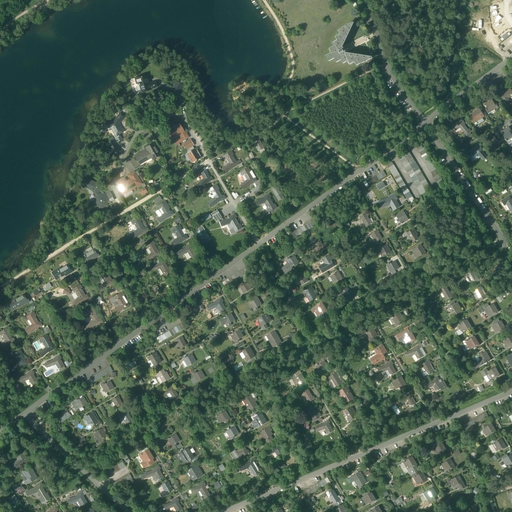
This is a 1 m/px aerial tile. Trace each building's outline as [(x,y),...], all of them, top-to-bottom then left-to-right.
[(366,36),(342,48),(341,47),(353,23),(353,22),(342,28),(343,28),(339,30),(341,33),(339,34),(340,34),(337,36),(338,39),(337,40),(334,42),(335,45),(334,46),(331,48),(332,51),(331,52),(331,53),(327,55),(330,61),(334,59),(335,60),(336,59),(338,62),(341,60),(342,61),(343,60),(345,63),(348,61),(348,62),(350,61),(351,64),(355,62),(355,63),(356,62),(358,65),(361,63),(361,64),(372,59),(372,58),(345,54),(345,53),(369,40),(366,36)] [(503,80),(505,79),(502,74),(500,76),(498,77),(495,79),(493,80),(490,81),(488,83),(485,84),(486,85),(488,89),(491,88),(493,86),(495,85),(498,83),(500,82),(503,80)] [(137,86),(139,93),(151,90),(151,89),(156,88),(155,82),(150,83),(147,75),(137,78),(139,84),(137,84),(137,86)] [(177,81),(172,87),(179,92),(183,86),(177,81)] [(500,95),(507,106),(510,104),(507,99),(511,95),(511,91),(511,89),(505,93),(505,92),(502,94),(500,95)] [(488,109),(490,112),(498,107),(496,104),(495,105),(492,100),(485,104),(488,109)] [(469,115),(474,123),(477,121),(482,118),(484,117),(479,108),(476,110),(477,111),(469,115)] [(115,139),(116,141),(108,145),(113,154),(119,151),(114,143),(117,142),(122,139),(119,134),(123,132),(119,123),(124,116),(121,113),(115,121),(110,123),(103,124),(104,129),(111,128),(115,136),(116,136),(118,138),(116,138),(115,139)] [(459,121),(453,125),(452,123),(446,127),(450,133),(454,130),(454,131),(455,131),(456,133),(462,130),(466,135),(469,132),(464,125),(462,123),(463,123),(461,118),(458,120),(459,121)] [(179,125),(175,127),(174,125),(171,127),(172,129),(169,131),(173,138),(179,134),(181,138),(185,136),(183,132),(182,130),(179,125)] [(509,127),(501,132),(505,140),(506,141),(507,141),(509,144),(511,141),(511,135),(511,134),(511,133),(511,132),(509,127)] [(183,129),(182,130),(183,132),(185,136),(181,138),(178,140),(180,142),(188,138),(183,129)] [(488,141),(493,149),(501,144),(499,141),(498,142),(495,137),(488,141)] [(254,142),(259,151),(264,148),(259,139),(254,142)] [(190,140),(185,143),(188,149),(193,145),(190,140)] [(137,161),(139,165),(151,158),(152,159),(159,155),(152,144),(146,148),(146,149),(134,156),(135,158),(137,161)] [(480,156),(483,160),(486,158),(481,151),(480,150),(482,149),(478,144),(475,145),(476,147),(469,151),(472,156),(477,153),(480,156)] [(443,182),(442,179),(440,177),(439,176),(439,175),(437,172),(436,170),(434,167),(433,165),(431,162),(430,160),(428,157),(427,155),(426,152),(424,150),(423,148),(418,151),(419,153),(420,155),(422,158),(423,160),(425,163),(426,165),(428,168),(429,170),(431,173),(432,175),(433,178),(434,179),(435,180),(436,182),(438,185),(443,182)] [(192,163),(193,163),(194,162),(195,161),(199,158),(194,150),(187,154),(190,160),(190,161),(191,162),(192,163)] [(240,160),(238,161),(236,162),(232,155),(233,154),(231,152),(224,156),(226,159),(227,158),(230,163),(223,169),(226,172),(232,167),(233,166),(234,167),(239,164),(242,163),(240,160)] [(408,153),(404,155),(399,158),(400,161),(402,163),(403,166),(405,168),(406,171),(408,173),(409,175),(410,178),(412,180),(413,183),(415,185),(416,188),(418,190),(419,193),(421,195),(426,192),(431,189),(429,187),(428,184),(427,182),(425,179),(424,177),(422,174),(421,172),(419,169),(418,167),(416,164),(415,162),(414,160),(412,157),(411,155),(409,152),(408,153)] [(89,168),(91,168),(91,165),(93,165),(98,166),(98,158),(89,157),(89,168)] [(140,167),(140,166),(134,170),(131,164),(137,161),(135,158),(129,162),(134,170),(140,167)] [(140,166),(139,165),(137,161),(131,164),(134,170),(140,166)] [(414,199),(412,197),(411,194),(409,192),(408,189),(406,187),(405,184),(404,182),(402,180),(401,177),(399,175),(398,172),(396,170),(395,167),(393,165),(392,162),(387,165),(388,168),(390,170),(391,173),(393,175),(394,178),(396,180),(397,183),(398,185),(400,187),(401,190),(403,192),(404,195),(406,197),(407,200),(409,202),(414,199)] [(240,186),(243,189),(249,184),(252,182),(252,183),(256,181),(255,178),(253,179),(249,172),(250,171),(248,168),(240,172),(243,176),(244,175),(247,180),(246,181),(240,186)] [(196,185),(199,188),(206,182),(208,181),(208,182),(212,180),(211,177),(209,178),(205,171),(200,173),(200,174),(203,179),(196,185)] [(383,171),(381,172),(378,173),(376,175),(373,176),(371,178),(368,179),(366,181),(363,182),(366,187),(369,186),(371,184),(374,183),(376,182),(379,180),(381,179),(384,177),(386,176),(383,171)] [(117,184),(123,194),(131,190),(141,184),(137,177),(132,180),(131,179),(128,182),(128,183),(127,183),(124,179),(117,184)] [(97,207),(102,208),(107,206),(108,201),(108,200),(105,196),(100,194),(99,195),(98,193),(102,190),(99,186),(95,183),(90,181),(84,180),(83,184),(83,188),(87,188),(88,188),(91,189),(93,190),(95,194),(97,196),(95,197),(94,202),(97,207)] [(383,181),(376,185),(379,190),(386,186),(383,181)] [(209,204),(212,207),(218,201),(220,200),(220,201),(225,198),(223,196),(222,197),(218,189),(219,189),(216,185),(209,190),(211,193),(214,199),(209,204)] [(261,191),(260,189),(259,188),(258,186),(252,190),(253,193),(255,195),(261,191)] [(272,189),(276,195),(280,193),(276,186),(272,189)] [(138,191),(142,196),(148,192),(144,187),(138,191)] [(267,208),(269,212),(277,207),(274,204),(273,204),(270,198),(271,197),(269,194),(264,197),(264,198),(263,199),(255,202),(256,205),(265,202),(268,207),(267,208)] [(390,204),(394,209),(399,207),(394,200),(396,198),(394,195),(387,199),(380,202),(382,207),(390,204)] [(511,200),(510,197),(502,201),(504,205),(506,204),(511,212),(511,211),(511,200)] [(157,220),(160,223),(167,218),(168,217),(168,218),(174,215),(172,212),(171,213),(167,206),(168,205),(165,202),(158,206),(160,210),(161,209),(164,214),(157,220)] [(221,215),(219,213),(218,210),(211,214),(213,217),(214,219),(221,215)] [(396,216),(401,224),(408,219),(404,211),(396,216)] [(367,213),(365,213),(362,216),(359,217),(361,220),(362,219),(366,226),(372,223),(371,220),(370,221),(367,217),(369,216),(367,213)] [(232,229),(234,232),(242,228),(240,224),(239,225),(235,218),(236,217),(235,215),(229,218),(230,219),(229,219),(221,223),(222,226),(231,223),(234,228),(232,229)] [(138,230),(131,236),(130,235),(128,236),(131,240),(132,238),(133,239),(140,233),(142,232),(143,233),(147,230),(145,228),(144,228),(140,222),(141,221),(139,218),(131,222),(133,226),(135,225),(138,230)] [(313,220),(311,221),(308,223),(306,224),(304,226),(301,227),(299,229),(296,230),(294,231),(297,237),(299,235),(302,234),(304,232),(307,231),(309,229),(312,228),(314,226),(316,225),(313,220)] [(172,244),(174,247),(181,242),(182,241),(182,242),(188,239),(186,236),(185,237),(181,230),(182,229),(179,226),(172,230),(174,234),(176,233),(179,238),(172,244)] [(202,235),(204,239),(209,237),(202,226),(196,230),(199,236),(202,235)] [(407,233),(413,242),(419,239),(416,234),(417,233),(414,229),(407,233)] [(375,240),(376,242),(382,238),(378,233),(379,232),(377,230),(371,234),(375,240)] [(313,243),(316,248),(312,251),(314,254),(318,252),(323,249),(323,251),(328,248),(325,243),(322,245),(320,242),(321,242),(319,240),(313,243)] [(145,259),(148,263),(154,257),(160,254),(159,252),(158,253),(154,246),(155,245),(153,241),(145,246),(147,250),(149,249),(152,254),(145,259)] [(188,253),(191,258),(196,255),(191,248),(193,247),(192,245),(185,249),(177,252),(179,256),(188,253)] [(378,248),(383,256),(391,252),(387,245),(382,247),(381,246),(378,248)] [(413,251),(417,258),(426,253),(421,245),(415,248),(416,249),(413,251)] [(94,250),(88,254),(87,252),(83,254),(84,256),(85,257),(88,261),(93,258),(93,260),(99,256),(97,253),(96,254),(94,250)] [(329,255),(322,259),(325,263),(322,265),(319,267),(323,273),(334,266),(330,260),(331,259),(329,255)] [(288,263),(291,268),(291,267),(299,263),(294,256),(290,259),(289,257),(286,259),(288,263)] [(165,273),(166,276),(172,273),(169,269),(168,269),(164,263),(166,263),(164,260),(159,263),(159,262),(157,264),(157,265),(150,268),(152,272),(160,268),(164,274),(165,273)] [(387,264),(391,273),(399,268),(395,261),(391,264),(390,263),(387,264)] [(292,269),(291,267),(291,268),(288,263),(282,269),(285,274),(292,269)] [(52,273),(56,280),(66,274),(67,275),(72,271),(71,268),(69,269),(67,265),(61,269),(60,268),(57,270),(52,273)] [(99,288),(101,291),(108,285),(109,285),(110,285),(115,282),(113,280),(112,281),(108,273),(109,273),(106,270),(99,274),(101,277),(103,276),(106,282),(99,288)] [(330,276),(335,284),(339,282),(338,281),(342,278),(338,271),(330,276)] [(471,281),(473,284),(479,281),(477,278),(476,278),(475,277),(472,271),(468,273),(470,276),(469,277),(471,281)] [(298,278),(302,285),(308,281),(307,279),(306,280),(301,272),(297,274),(299,277),(298,278)] [(249,284),(248,285),(248,284),(241,288),(243,291),(245,290),(246,292),(250,290),(249,289),(251,288),(249,284)] [(72,303),(74,306),(81,301),(82,300),(83,301),(88,298),(87,295),(85,296),(81,289),(82,289),(80,285),(72,289),(75,293),(76,292),(79,297),(72,303)] [(308,298),(307,298),(309,302),(317,297),(316,294),(315,293),(314,291),(311,287),(305,291),(308,298)] [(442,292),(447,300),(452,296),(451,294),(450,294),(445,287),(442,289),(443,292),(442,292)] [(345,297),(347,301),(354,297),(357,294),(355,290),(351,292),(350,293),(347,288),(342,291),(337,294),(340,299),(345,297)] [(477,294),(481,301),(487,297),(485,295),(484,295),(480,288),(476,290),(478,293),(477,294)] [(113,312),(115,315),(122,309),(123,308),(123,309),(129,306),(127,303),(126,304),(122,297),(123,297),(121,293),(113,298),(115,301),(117,300),(120,306),(113,312)] [(23,295),(17,299),(16,298),(8,303),(10,306),(12,310),(15,308),(17,307),(22,304),(23,305),(29,301),(27,298),(26,299),(23,295)] [(250,303),(255,311),(258,309),(257,308),(261,305),(257,298),(250,303)] [(217,307),(220,313),(225,310),(221,302),(222,301),(221,299),(215,302),(216,303),(215,303),(207,306),(208,310),(217,307)] [(450,315),(452,318),(462,312),(457,303),(455,304),(454,302),(448,306),(451,312),(452,314),(450,315)] [(314,309),(318,316),(327,311),(322,303),(318,305),(319,307),(314,309)] [(480,314),(485,311),(484,309),(489,306),(487,304),(478,310),(480,314)] [(485,311),(489,317),(498,312),(493,304),(489,306),(484,309),(485,311)] [(79,312),(82,317),(87,314),(86,313),(89,312),(86,308),(79,312)] [(86,327),(87,328),(83,331),(85,333),(89,330),(95,325),(97,323),(98,325),(102,322),(101,319),(99,320),(95,313),(96,312),(94,309),(89,312),(86,313),(87,314),(88,317),(90,316),(93,321),(86,327)] [(25,331),(28,334),(34,329),(35,328),(36,329),(41,326),(40,323),(38,324),(34,317),(35,316),(33,313),(25,317),(27,321),(29,320),(32,325),(25,331)] [(392,318),(397,326),(399,325),(399,324),(404,320),(400,313),(392,318)] [(231,314),(223,318),(220,320),(222,325),(224,325),(226,323),(228,326),(231,325),(230,323),(235,321),(231,314)] [(268,328),(265,324),(270,322),(266,315),(258,319),(262,326),(264,330),(268,328)] [(458,325),(460,329),(456,332),(459,336),(463,333),(462,332),(465,330),(466,332),(467,331),(468,330),(472,328),(467,320),(458,325)] [(492,326),(496,333),(501,331),(501,332),(506,329),(501,321),(492,326)] [(183,322),(181,324),(178,325),(176,327),(173,328),(171,330),(168,331),(166,332),(164,334),(161,335),(159,337),(161,342),(164,340),(166,339),(169,337),(171,336),(174,334),(176,333),(179,332),(181,330),(184,329),(186,327),(183,322)] [(0,345),(0,348),(1,350),(7,344),(9,344),(15,341),(13,339),(12,340),(7,333),(9,332),(7,328),(0,332),(0,335),(1,336),(2,336),(5,341),(0,345)] [(365,333),(370,342),(372,340),(371,339),(377,336),(373,329),(365,333)] [(402,337),(406,344),(409,342),(410,343),(416,340),(409,329),(407,331),(406,330),(397,336),(399,339),(402,337)] [(231,335),(236,343),(239,341),(239,340),(243,337),(239,330),(231,335)] [(282,343),(279,338),(274,331),(267,335),(272,344),(274,348),(282,343)] [(38,354),(41,357),(47,352),(49,351),(49,352),(54,349),(53,346),(51,347),(47,340),(48,339),(46,336),(39,340),(41,344),(42,343),(45,348),(38,354)] [(503,341),(507,348),(511,345),(511,336),(503,341)] [(175,341),(180,349),(186,346),(182,340),(183,339),(182,337),(175,341)] [(465,342),(469,349),(474,346),(475,348),(479,345),(474,337),(465,342)] [(371,359),(374,364),(384,358),(383,355),(387,353),(383,346),(375,350),(378,355),(371,359)] [(415,354),(419,359),(423,356),(419,349),(421,348),(419,346),(414,349),(414,350),(413,350),(405,354),(406,357),(415,354)] [(242,351),(246,358),(245,358),(247,362),(248,361),(255,357),(249,347),(242,351)] [(11,369),(14,372),(20,366),(22,366),(23,365),(23,366),(28,363),(26,361),(25,362),(20,355),(22,354),(20,351),(12,355),(14,359),(15,358),(18,363),(11,369)] [(473,365),(475,369),(486,363),(486,362),(485,361),(490,359),(486,352),(478,356),(480,361),(473,365)] [(155,353),(148,357),(148,356),(147,357),(149,361),(150,360),(154,366),(152,367),(152,366),(151,367),(152,367),(151,368),(153,372),(158,369),(156,365),(161,362),(155,353)] [(182,358),(187,366),(195,362),(191,355),(186,357),(185,356),(182,358)] [(55,365),(58,370),(63,367),(59,360),(60,359),(59,356),(54,359),(55,360),(53,361),(45,364),(47,368),(55,365)] [(316,365),(321,374),(324,372),(324,371),(328,368),(324,361),(316,365)] [(387,370),(391,375),(396,372),(391,365),(393,364),(391,362),(386,365),(386,366),(385,366),(377,369),(379,373),(387,370)] [(426,372),(428,375),(434,371),(432,368),(431,369),(429,365),(427,362),(423,364),(425,367),(424,367),(426,372)] [(109,366),(107,368),(104,369),(102,370),(99,372),(97,373),(95,375),(92,376),(90,378),(87,379),(85,381),(82,382),(85,387),(88,385),(90,384),(91,384),(92,383),(93,382),(95,381),(96,381),(97,380),(98,379),(100,378),(101,378),(102,377),(105,375),(107,374),(108,373),(110,372),(112,371),(109,366)] [(495,368),(488,372),(486,369),(481,372),(484,377),(487,375),(490,380),(495,377),(496,378),(500,376),(495,368)] [(163,370),(157,373),(155,374),(157,377),(159,376),(163,383),(169,379),(167,374),(165,375),(163,370)] [(28,380),(32,385),(36,382),(32,375),(34,374),(32,371),(27,374),(27,375),(26,376),(18,379),(20,383),(28,380)] [(192,374),(197,382),(204,378),(200,371),(196,373),(195,372),(192,374)] [(332,379),(336,386),(342,382),(341,380),(340,381),(335,373),(331,376),(333,378),(332,379)] [(293,379),(297,386),(300,385),(300,386),(306,383),(301,374),(293,379)] [(392,382),(396,389),(400,387),(400,388),(406,385),(401,377),(392,382)] [(444,382),(440,384),(438,381),(439,380),(438,378),(434,380),(434,381),(433,382),(432,382),(424,385),(425,389),(434,386),(437,391),(442,388),(442,390),(447,387),(444,382)] [(101,385),(106,393),(114,389),(109,382),(105,384),(104,383),(101,385)] [(169,394),(173,399),(178,396),(173,389),(175,388),(173,385),(168,389),(167,390),(159,393),(161,397),(169,394)] [(339,392),(346,403),(353,398),(347,387),(339,392)] [(305,395),(309,403),(315,399),(313,396),(312,397),(308,390),(304,392),(306,395),(305,395)] [(407,401),(411,407),(416,404),(411,397),(413,396),(411,393),(406,396),(406,397),(405,398),(397,401),(399,405),(407,401)] [(251,406),(253,409),(257,406),(251,395),(243,400),(248,408),(250,407),(251,406)] [(112,400),(116,407),(122,404),(119,399),(118,396),(112,400)] [(74,405),(76,410),(79,408),(79,409),(87,404),(83,397),(78,400),(77,399),(71,402),(73,406),(74,405)] [(345,411),(350,421),(356,417),(353,413),(354,412),(352,407),(345,411)] [(309,413),(314,421),(315,420),(315,419),(320,415),(316,408),(312,411),(309,413)] [(63,423),(71,415),(67,411),(60,419),(63,423)] [(216,416),(220,423),(223,421),(224,422),(230,419),(225,411),(216,416)] [(267,422),(264,418),(260,411),(252,416),(255,420),(254,421),(255,423),(253,424),(256,428),(267,422)] [(122,416),(126,424),(132,421),(128,415),(129,414),(128,412),(122,416)] [(86,420),(88,425),(91,423),(96,420),(92,413),(86,417),(86,415),(84,416),(86,420)] [(483,414),(481,415),(478,417),(476,418),(473,419),(471,421),(469,422),(466,424),(464,425),(461,427),(464,432),(467,430),(469,429),(471,427),(474,426),(476,424),(479,423),(481,421),(484,420),(486,418),(483,414)] [(324,429),(327,434),(333,431),(329,424),(330,423),(329,420),(322,424),(323,425),(322,425),(314,428),(315,432),(324,429)] [(482,429),(487,436),(491,433),(492,435),(496,432),(491,424),(482,429)] [(226,432),(231,440),(234,438),(233,436),(238,434),(234,427),(226,432)] [(261,432),(266,441),(269,439),(268,437),(273,435),(269,428),(261,432)] [(98,441),(99,443),(100,443),(102,443),(103,442),(103,441),(107,439),(106,436),(102,429),(96,433),(95,431),(93,432),(98,441)] [(167,439),(172,447),(176,445),(175,444),(179,441),(175,434),(167,439)] [(441,439),(431,445),(433,448),(442,443),(443,442),(441,439)] [(493,444),(497,451),(500,449),(501,451),(506,447),(502,439),(493,444)] [(240,449),(239,449),(236,451),(240,458),(243,456),(249,453),(248,450),(247,451),(242,443),(238,446),(240,449)] [(276,452),(279,457),(284,454),(280,447),(281,446),(280,443),(274,447),(275,448),(274,448),(266,451),(267,455),(276,452)] [(433,448),(437,455),(440,453),(440,454),(446,451),(442,443),(433,448)] [(404,447),(402,448),(399,450),(398,448),(396,449),(393,451),(391,452),(388,454),(386,455),(384,457),(381,458),(379,460),(376,461),(379,466),(381,464),(384,463),(386,461),(389,460),(391,459),(394,457),(396,456),(399,454),(401,453),(402,454),(405,453),(407,451),(404,447)] [(184,450),(180,453),(179,450),(176,452),(177,455),(182,463),(183,462),(184,463),(186,462),(189,460),(193,458),(187,449),(184,450)] [(139,456),(143,462),(141,464),(144,468),(153,462),(152,459),(153,459),(148,450),(139,456)] [(11,467),(14,470),(21,464),(22,463),(22,464),(28,461),(26,458),(25,459),(21,452),(15,455),(19,461),(11,467)] [(503,460),(507,467),(510,465),(511,467),(511,465),(511,455),(503,460)] [(403,462),(407,469),(410,468),(411,467),(412,468),(414,467),(416,465),(411,457),(403,462)] [(249,468),(252,473),(257,470),(253,463),(255,462),(253,459),(247,463),(248,464),(247,464),(239,467),(240,471),(249,468)] [(441,465),(445,471),(448,470),(449,471),(455,468),(450,459),(441,465)] [(195,477),(196,479),(203,475),(197,465),(193,467),(187,470),(192,479),(195,477)] [(152,471),(144,474),(140,476),(142,480),(146,478),(154,475),(158,480),(163,477),(158,470),(160,469),(158,467),(153,470),(152,471)] [(24,482),(26,485),(37,478),(31,469),(27,472),(26,470),(23,472),(27,480),(24,482)] [(362,476),(360,472),(350,478),(352,481),(353,482),(355,481),(360,489),(363,487),(362,486),(367,483),(362,476)] [(413,478),(417,485),(420,483),(421,484),(426,481),(422,473),(418,475),(415,477),(413,478)] [(450,481),(454,488),(457,486),(458,487),(463,484),(458,476),(450,481)] [(325,479),(322,481),(320,482),(317,484),(315,485),(312,486),(310,488),(307,489),(305,491),(302,492),(305,497),(308,496),(310,494),(313,493),(315,491),(318,490),(320,488),(323,487),(325,485),(328,484),(325,479)] [(218,481),(213,484),(216,489),(221,486),(218,481)] [(161,486),(165,492),(160,495),(161,498),(167,495),(166,494),(172,491),(168,485),(169,485),(168,482),(161,486)] [(46,493),(45,494),(41,487),(42,486),(41,483),(37,486),(37,487),(35,488),(25,492),(27,495),(37,492),(40,497),(39,498),(42,503),(49,498),(46,493)] [(200,491),(203,496),(204,496),(208,493),(204,486),(205,485),(204,483),(199,485),(200,486),(198,488),(190,490),(191,494),(200,491)] [(423,493),(427,500),(431,498),(431,500),(437,496),(432,488),(423,493)] [(330,497),(334,504),(340,500),(339,498),(337,499),(333,491),(329,493),(331,496),(330,497)] [(82,496),(83,495),(82,492),(77,495),(77,496),(76,497),(68,500),(69,504),(75,502),(78,501),(81,506),(86,503),(82,496)] [(362,498),(366,505),(371,502),(372,504),(376,501),(371,493),(362,498)] [(401,497),(393,501),(395,505),(403,501),(401,497)] [(173,507),(176,511),(177,511),(182,509),(178,502),(179,502),(177,499),(172,502),(172,503),(171,504),(163,506),(165,510),(173,507)]
